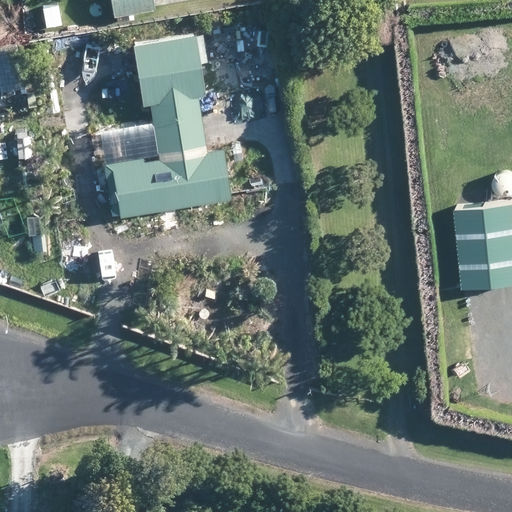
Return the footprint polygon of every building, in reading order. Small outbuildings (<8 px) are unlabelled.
[(154,7),(152,0),(109,0),(112,14),(154,7)] [(40,5),(44,27),(62,23),(58,2),(40,5)] [(107,44),(129,42),(127,28),(106,32),(107,44)] [(203,149),(196,93),(202,92),(194,33),(133,41),(134,43),(142,100),(150,99),(158,155),(158,157),(140,160),(140,156),(104,161),(111,211),(118,210),(119,214),(156,209),(156,206),(229,196),(229,192),(222,146),(203,149)] [(24,86),(16,42),(0,44),(0,87),(0,90),(24,86)]
